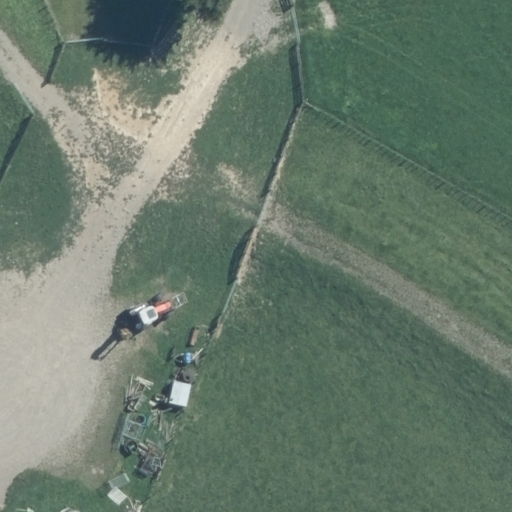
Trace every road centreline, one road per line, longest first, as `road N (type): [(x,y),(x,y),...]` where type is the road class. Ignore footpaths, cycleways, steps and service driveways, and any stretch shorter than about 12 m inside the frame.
road 1 (track): [(176,153),(511,386)]
road 2 (track): [(235,0),(176,153),(53,107),(0,23)]
road 3 (track): [(51,103),(0,242)]
